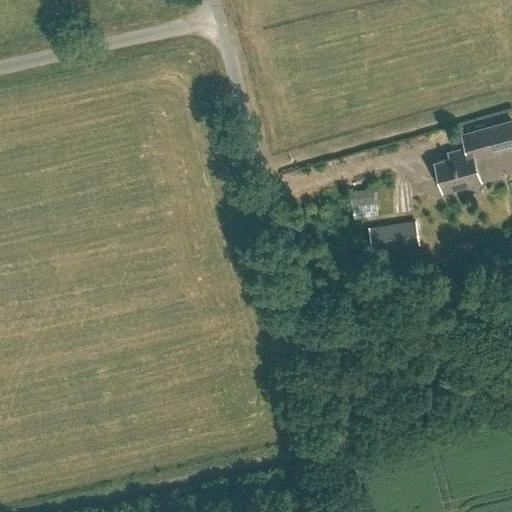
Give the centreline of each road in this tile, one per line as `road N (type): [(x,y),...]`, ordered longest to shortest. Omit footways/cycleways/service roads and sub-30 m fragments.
road 1 (unclassified): [(355,511),(220,19)]
road 2 (unclassified): [(0,67),(220,19)]
